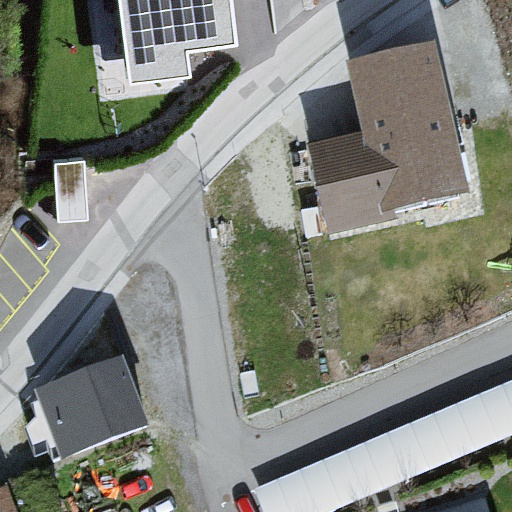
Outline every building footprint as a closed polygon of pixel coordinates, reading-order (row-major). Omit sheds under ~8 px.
[(119,0),(129,84),(190,78),(188,53),(238,48),(233,0),(119,0)] [(369,148),(313,159),(330,245),(481,215),(448,52),(354,71),(369,148)] [(130,373),(18,408),(40,477),(152,442),(130,373)] [(267,511),(302,511),(511,429),(511,373),(253,476),(267,511)] [(12,511),(8,500),(0,502),(0,511),(12,511)]
